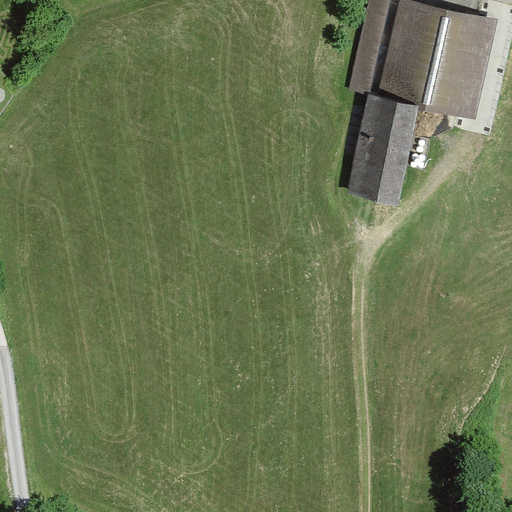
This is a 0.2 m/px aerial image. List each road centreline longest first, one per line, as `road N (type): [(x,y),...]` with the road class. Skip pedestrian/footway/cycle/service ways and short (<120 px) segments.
road 1 (track): [(498,0),(473,124),(364,274),(365,511)]
road 2 (unclassified): [(0,346),(24,511)]
